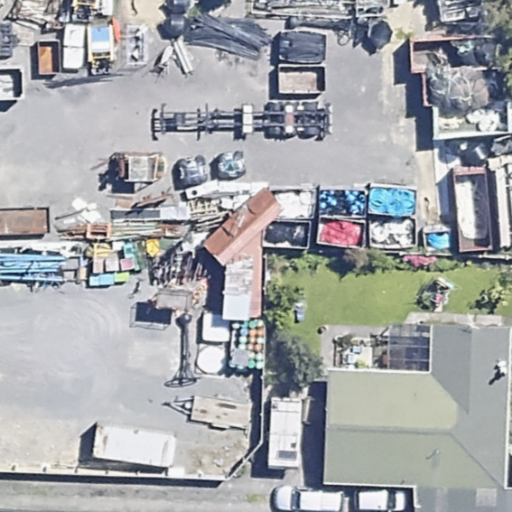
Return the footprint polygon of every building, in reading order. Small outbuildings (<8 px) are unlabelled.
[(318,45),(242,51),(244,72),(226,74),(235,189),(294,185),(295,206),(346,202),(344,181),(381,178),(368,14),(316,17),(318,45)] [(491,128),(459,130),(463,186),(495,184),(491,128)] [(183,174),(52,170),(50,224),(182,228),(183,174)] [(173,373),(161,250),(87,257),(94,332),(0,341),(0,474),(161,460),(153,375),(173,373)] [(511,330),(434,327),(432,379),(330,375),(326,484),(416,488),(415,511),(511,511),(511,445),(507,445),(511,330)]
